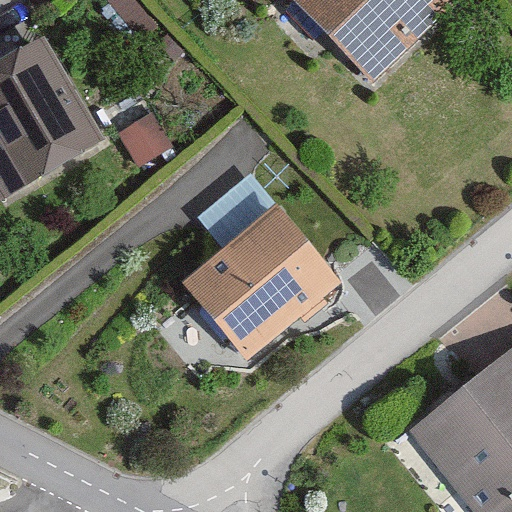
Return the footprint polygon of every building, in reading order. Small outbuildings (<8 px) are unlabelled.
[(299,0),(383,86),(463,8),(455,0),(299,0)] [(0,75),(0,142),(32,192),(109,142),(47,46),(0,75)] [(223,235),(277,192),(258,169),(204,211),(223,235)] [(197,284),(257,360),(357,281),(296,205),(197,284)] [(511,511),(511,372),(421,445),(474,511),(511,511)]
